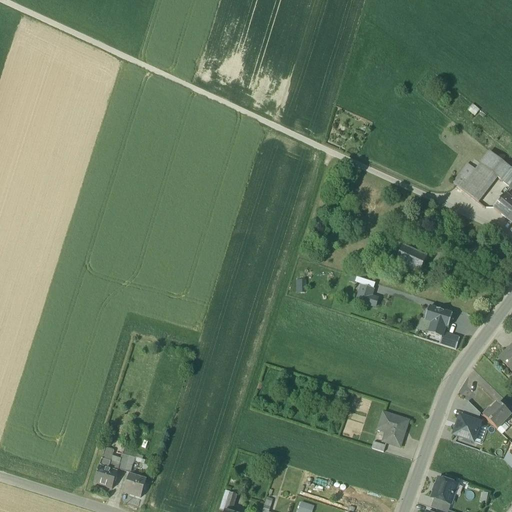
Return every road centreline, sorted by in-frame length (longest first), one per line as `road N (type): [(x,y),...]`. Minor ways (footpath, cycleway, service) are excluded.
road 1 (track): [(484,222),(0,1)]
road 2 (track): [(213,511),(328,152)]
road 3 (tertiary): [(511,299),(449,387),(405,511)]
